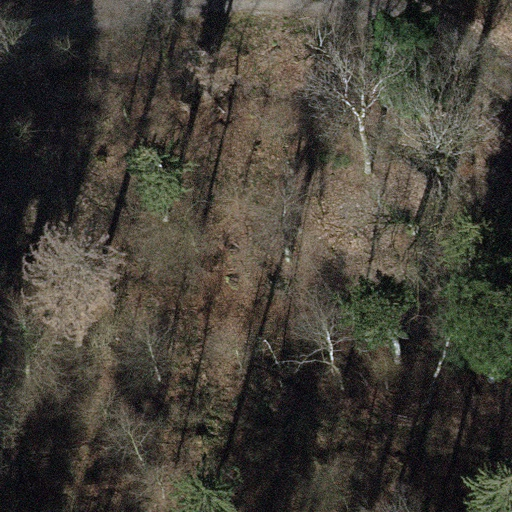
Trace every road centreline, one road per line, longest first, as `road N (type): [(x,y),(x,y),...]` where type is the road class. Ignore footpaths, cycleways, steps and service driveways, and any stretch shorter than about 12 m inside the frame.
road 1 (track): [(0,38),(276,0)]
road 2 (track): [(323,0),(390,8),(467,41),(511,75)]
